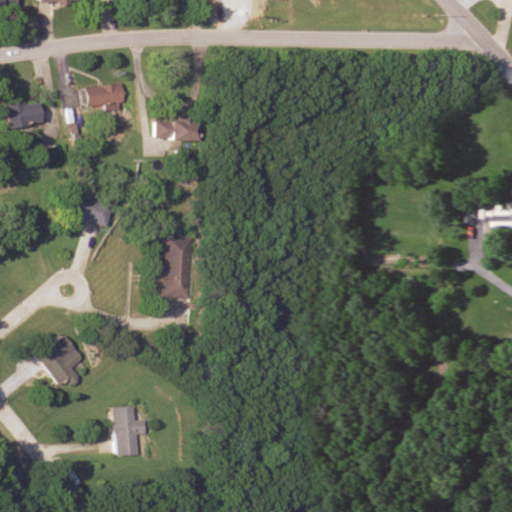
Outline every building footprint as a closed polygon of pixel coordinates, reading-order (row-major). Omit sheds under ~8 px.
[(0,0),(0,9),(15,8),(14,0),(0,0)] [(79,105),(120,103),(119,84),(79,85),(79,105)] [(36,102),(1,102),(1,123),(36,123),(36,102)] [(190,120),(146,120),(146,138),(190,138),(190,120)] [(56,161),(56,147),(45,147),(45,161),(56,161)] [(101,226),(107,205),(67,194),(61,215),(101,226)] [(511,221),(511,201),(475,202),(475,221),(511,221)] [(190,236),(158,235),(157,297),(189,298),(190,236)] [(72,379),(64,368),(76,359),(58,334),(29,356),(50,384),(58,377),(64,385),(72,379)] [(106,406),(108,455),(130,454),(129,433),(140,433),(139,419),(130,419),(129,406),(106,406)]
